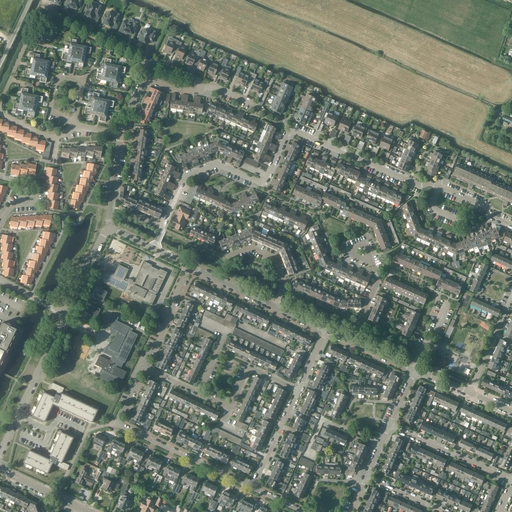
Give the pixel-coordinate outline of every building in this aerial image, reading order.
[(67,0),(65,5),(69,7),(69,8),(72,9),(73,8),(76,10),(78,5),(82,6),(84,0),(67,0)] [(98,4),(91,1),(90,4),(88,7),(86,6),(84,11),(86,12),(85,15),(93,19),(95,13),(100,15),(103,7),(98,4)] [(115,15),(108,12),(106,16),(104,15),(102,19),(104,20),(103,24),(111,27),(114,22),(118,23),(121,15),(116,13),(115,15)] [(136,31),(139,23),(134,21),(132,26),(127,24),(128,23),(124,21),(123,22),(119,30),(123,32),(123,33),(127,34),(127,33),(130,35),(133,30),(136,31)] [(151,32),(144,29),(142,33),(141,32),(138,37),(140,37),(139,41),(147,44),(150,38),(154,39),(157,32),(152,30),(151,32)] [(80,54),(81,45),(76,44),(77,40),(71,39),(69,49),(77,51),(76,53),(77,53),(77,54),(77,53),(80,54)] [(175,51),(179,42),(176,40),(174,44),(168,41),(164,52),(170,54),(172,50),(175,51)] [(181,60),(186,49),(180,46),(182,43),(179,42),(175,51),(177,52),(175,57),(181,60)] [(90,53),(91,47),(81,45),(80,54),(77,53),(77,54),(77,56),(85,58),(86,53),(90,53)] [(77,54),(77,53),(76,53),(77,51),(69,49),(68,54),(63,53),(62,59),(68,61),(67,65),(72,66),(72,61),(74,54),(76,54),(77,54)] [(203,71),(207,61),(203,59),(206,52),(205,51),(202,50),(200,53),(196,63),(199,64),(197,68),(203,71)] [(196,63),(200,53),(197,52),(196,56),(190,53),(185,63),(191,66),(194,61),(196,63)] [(43,68),(45,60),(39,59),(40,55),(30,53),(29,57),(33,58),(32,64),(40,66),(40,68),(41,68),(43,68)] [(77,54),(76,54),(74,54),(72,61),(78,63),(77,67),(83,68),(85,58),(77,56),(77,54)] [(225,81),(230,70),(224,68),(227,61),(227,59),(225,58),(224,60),(219,73),(221,74),(219,78),(225,81)] [(114,74),(116,66),(110,65),(111,60),(105,59),(103,69),(111,71),(111,73),(111,74),(111,73),(112,73),(114,74)] [(219,73),(224,60),(222,59),(221,59),(218,65),(212,63),(208,73),(214,76),(216,71),(219,73)] [(53,68),(55,63),(45,60),(43,68),(41,68),(40,68),(40,69),(40,71),(48,73),(49,68),(53,68)] [(40,68),(40,66),(32,64),(31,69),(26,68),(25,74),(36,76),(37,68),(39,69),(40,69),(40,68)] [(125,74),(126,68),(116,66),(114,74),(112,73),(111,73),(111,74),(111,73),(111,74),(112,74),(111,76),(119,78),(120,73),(125,74)] [(39,69),(37,68),(36,76),(41,77),(40,82),(46,83),(48,73),(40,71),(40,69),(40,68),(40,69),(39,69)] [(111,73),(111,71),(103,69),(102,74),(98,73),(96,79),(107,81),(108,73),(110,74),(111,74),(111,73)] [(240,85),(244,74),(239,72),(235,83),(240,85)] [(249,84),(254,73),(251,72),(249,77),(244,74),(240,85),(244,87),(246,83),(249,84)] [(111,74),(111,73),(111,74),(110,74),(108,73),(107,81),(112,82),(111,87),(117,88),(119,78),(111,76),(112,74),(111,74)] [(255,91),(259,81),(254,79),(256,75),(254,73),(249,84),(251,86),(250,89),(255,91)] [(264,91),(268,81),(265,80),(264,83),(259,81),(255,91),(260,94),(261,90),(264,91)] [(293,93),(294,91),(291,90),(293,85),(284,81),(281,88),(293,93)] [(31,103),(33,95),(27,94),(28,89),(22,88),(20,98),(28,100),(28,102),(28,103),(29,103),(29,102),(31,103)] [(159,99),(162,93),(150,88),(149,91),(153,93),(151,95),(159,99)] [(292,95),(293,93),(281,88),(279,92),(288,96),(289,94),(292,95)] [(289,102),(290,100),(287,99),(288,96),(279,92),(277,96),(289,102)] [(315,98),(317,94),(311,92),(309,95),(308,94),(306,97),(304,96),(303,97),(315,103),(317,104),(319,99),(315,98)] [(102,107),(104,99),(99,98),(99,94),(94,93),(91,103),(99,105),(99,107),(100,107),(102,107)] [(42,103),(43,97),(33,95),(31,103),(29,102),(29,103),(28,103),(29,103),(28,106),(36,107),(37,102),(42,103)] [(159,99),(151,95),(150,98),(146,97),(145,100),(156,105),(160,106),(162,100),(159,99)] [(183,110),(185,95),(182,95),(181,102),(178,101),(177,109),(183,110)] [(288,104),(289,102),(277,96),(274,95),(273,100),(284,105),(286,102),(288,104)] [(195,112),(197,97),(194,96),(193,103),(190,103),(189,114),(195,115),(195,112)] [(203,105),(200,104),(201,97),(197,97),(195,112),(206,114),(210,104),(203,103),(203,105)] [(313,107),(315,103),(303,97),(302,99),(305,100),(304,103),(313,107)] [(28,103),(28,102),(28,100),(20,98),(19,104),(15,103),(13,109),(16,109),(15,114),(23,115),(24,111),(25,103),(28,103)] [(113,107),(114,102),(104,99),(102,107),(100,107),(99,107),(99,108),(100,108),(99,110),(107,112),(108,106),(113,107)] [(154,110),(156,105),(145,100),(144,102),(148,104),(146,107),(154,110)] [(285,111),(286,109),(283,108),(284,105),(273,100),(271,104),(273,105),(285,111)] [(213,114),(218,103),(215,101),(214,105),(210,104),(206,114),(209,114),(212,116),(213,114)] [(28,103),(25,103),(24,111),(29,112),(28,116),(34,117),(36,107),(28,106),(29,103),(28,103)] [(99,107),(99,105),(91,103),(90,108),(86,107),(85,113),(95,115),(97,107),(99,108),(99,107)] [(219,117),(222,109),(219,108),(221,104),(218,103),(213,114),(219,117)] [(313,107),(304,103),(303,106),(300,104),(299,106),(311,112),(313,107)] [(284,112),(285,111),(273,105),(271,110),(280,114),(282,111),(284,112)] [(224,121),(225,119),(230,108),(227,106),(225,110),(222,109),(219,117),(218,119),(224,121)] [(309,116),(311,112),(299,106),(298,108),(301,109),(300,112),(309,116)] [(99,108),(97,107),(95,115),(100,116),(99,121),(105,122),(107,112),(99,110),(100,108),(99,108),(99,107),(99,108)] [(154,110),(146,107),(145,110),(141,108),(140,111),(151,116),(155,117),(157,112),(154,110)] [(230,122),(234,114),(231,113),(233,109),(230,108),(225,119),(230,122)] [(149,122),(151,116),(140,111),(139,114),(143,116),(141,119),(142,119),(141,123),(147,124),(147,121),(149,122)] [(236,124),(241,113),(238,112),(237,115),(234,114),(230,122),(236,124)] [(309,116),(300,112),(299,114),(296,113),(295,115),(307,120),(309,116)] [(329,125),(334,114),(329,112),(324,123),(329,125)] [(242,127),(245,119),(242,118),(244,114),(241,113),(236,124),(242,127)] [(334,127),(338,116),(334,114),(329,125),(334,127)] [(305,125),(307,120),(295,115),(294,117),(297,118),(296,121),(305,125)] [(248,129),(253,118),(250,117),(248,120),(245,119),(242,127),(248,129)] [(254,132),(257,124),(254,123),(256,119),(253,118),(248,129),(254,132)] [(343,131),(347,120),(343,118),(338,129),(343,131)] [(347,133),(352,122),(347,120),(343,131),(347,133)] [(8,133),(9,125),(10,124),(5,122),(2,121),(1,129),(0,129),(0,130),(8,132),(8,133)] [(357,137),(361,126),(357,124),(352,135),(357,137)] [(15,136),(17,128),(17,127),(12,126),(12,125),(9,125),(8,133),(8,132),(7,135),(15,136)] [(280,137),(282,134),(275,132),(277,129),(269,125),(266,131),(280,137)] [(361,139),(366,128),(361,126),(357,137),(361,139)] [(146,131),(146,128),(140,127),(140,130),(139,130),(139,133),(135,133),(134,136),(147,137),(147,131),(146,131)] [(22,140),(24,132),(24,131),(19,130),(19,129),(17,128),(15,136),(15,138),(22,140)] [(370,143),(375,132),(368,129),(366,134),(368,135),(366,141),(370,143)] [(379,139),(383,132),(380,130),(379,134),(375,132),(370,143),(375,145),(377,139),(379,139)] [(423,130),(420,137),(425,139),(425,140),(427,141),(431,134),(423,130)] [(279,140),(280,137),(266,131),(264,137),(271,140),(273,137),(279,140)] [(29,143),(31,136),(31,134),(26,133),(24,132),(22,140),(22,142),(29,143)] [(37,147),(38,139),(39,138),(33,137),(34,136),(31,136),(29,143),(29,145),(37,147)] [(384,149),(389,138),(384,136),(379,147),(384,149)] [(275,149),(277,146),(270,143),(271,140),(264,137),(261,143),(275,149)] [(212,153),(218,151),(218,138),(216,139),(217,142),(209,145),(212,153)] [(223,154),(227,146),(219,142),(220,140),(218,138),(218,151),(223,154)] [(389,151),(393,140),(389,138),(384,149),(389,151)] [(44,150),(46,141),(41,140),(38,139),(37,147),(36,149),(44,150)] [(420,150),(421,148),(418,147),(419,144),(410,140),(408,145),(420,150)] [(49,158),(52,143),(46,141),(44,150),(43,157),(49,158)] [(301,146),(293,142),(292,145),(288,144),(287,147),(298,152),(301,153),(302,150),(299,149),(301,146)] [(208,162),(211,161),(209,154),(212,153),(209,145),(208,143),(202,146),(203,148),(208,162)] [(274,152),(275,149),(261,143),(259,148),(266,152),(268,149),(274,152)] [(419,152),(420,150),(408,145),(406,149),(415,153),(416,151),(419,152)] [(100,147),(95,146),(95,147),(93,155),(101,157),(103,147),(100,146),(100,147)] [(226,163),(233,148),(227,146),(223,154),(226,155),(223,161),(226,163)] [(76,149),(71,147),(70,149),(69,157),(77,158),(77,156),(79,148),(76,148),(76,149)] [(84,148),(79,147),(79,148),(77,156),(85,158),(85,156),(87,148),(84,147),(84,148)] [(92,148),(87,147),(87,148),(85,156),(93,157),(93,155),(95,147),(92,147),(92,148)] [(296,157),(298,152),(287,147),(286,150),(289,151),(288,154),(296,157)] [(68,149),(63,148),(61,157),(69,159),(69,157),(70,149),(68,148),(68,149)] [(197,167),(200,166),(197,159),(200,158),(197,150),(196,148),(190,150),(191,152),(197,167)] [(208,162),(203,148),(197,150),(200,158),(203,157),(205,163),(208,162)] [(235,159),(238,151),(233,148),(226,163),(229,164),(232,157),(235,159)] [(270,160),(271,158),(265,155),(266,152),(259,148),(256,154),(270,160)] [(416,159),(417,157),(414,156),(415,153),(406,149),(404,154),(416,159)] [(442,152),(436,149),(435,151),(434,154),(431,153),(430,155),(442,160),(444,161),(445,159),(443,158),(444,155),(441,154),(442,152)] [(238,168),(244,153),(238,151),(235,159),(238,160),(235,166),(238,168)] [(197,167),(191,152),(185,155),(188,163),(191,161),(194,168),(197,167)] [(416,159),(404,154),(401,153),(399,157),(402,158),(411,162),(412,160),(415,161),(416,159)] [(269,163),(270,160),(256,154),(254,160),(259,163),(261,164),(263,160),(269,163)] [(296,157),(288,154),(287,157),(283,155),(282,158),(293,163),(296,157)] [(188,163),(185,155),(179,157),(179,155),(176,156),(176,158),(179,164),(181,163),(185,171),(188,170),(185,164),(188,163)] [(440,165),(442,160),(430,155),(429,156),(432,158),(431,160),(440,165)] [(256,168),(258,163),(259,163),(254,160),(245,156),(243,162),(256,168)] [(310,167),(314,158),(310,156),(306,165),(310,167)] [(291,169),(293,163),(282,158),(281,161),(284,163),(283,166),(291,169)] [(315,169),(319,160),(314,158),(310,167),(315,169)] [(412,168),(413,166),(410,165),(411,162),(402,158),(400,163),(412,168)] [(319,171),(323,162),(319,160),(315,169),(319,171)] [(440,165),(431,160),(430,163),(427,162),(426,164),(438,169),(440,165)] [(179,176),(180,174),(174,171),(175,168),(173,167),(174,164),(169,162),(165,170),(179,176)] [(323,175),(324,173),(328,164),(323,162),(319,171),(318,173),(323,175)] [(339,174),(343,165),(338,163),(336,168),(335,172),(339,174)] [(411,170),(412,168),(400,163),(398,167),(407,172),(408,169),(411,170)] [(27,175),(27,174),(29,166),(28,166),(21,164),(20,166),(21,166),(19,174),(21,175),(21,174),(27,175)] [(35,174),(36,165),(29,164),(28,166),(29,166),(27,174),(29,174),(29,173),(35,174)] [(98,168),(99,166),(89,164),(88,171),(95,173),(97,173),(98,168)] [(328,175),(332,166),(328,164),(324,173),(328,175)] [(436,174),(438,169),(426,164),(425,166),(428,167),(427,169),(428,170),(427,173),(435,177),(436,174)] [(457,177),(462,166),(457,164),(452,177),(456,179),(457,177)] [(19,175),(19,174),(21,166),(20,166),(13,165),(11,174),(13,175),(13,174),(19,175)] [(343,176),(347,167),(343,165),(339,174),(343,176)] [(291,169),(283,166),(282,169),(278,167),(277,170),(288,175),(291,169)] [(333,177),(335,172),(336,168),(332,166),(328,175),(333,177)] [(461,179),(465,168),(462,166),(457,177),(461,179)] [(348,178),(352,169),(347,167),(343,176),(348,178)] [(56,177),(57,170),(47,168),(47,170),(48,170),(46,176),(48,176),(56,177)] [(464,181),(469,169),(465,168),(461,179),(464,181)] [(352,180),(356,171),(352,169),(348,178),(352,180)] [(468,182),(473,171),(469,169),(464,181),(468,182)] [(178,179),(179,176),(165,170),(162,176),(170,180),(171,177),(178,179)] [(286,181),(288,175),(277,170),(275,173),(279,174),(278,177),(286,181)] [(95,176),(95,173),(88,171),(86,171),(84,178),(84,179),(92,180),(93,181),(94,175),(95,176)] [(357,182),(359,177),(360,174),(361,173),(356,171),(352,180),(357,182)] [(472,184),(477,173),(473,171),(468,182),(472,184)] [(140,181),(141,175),(129,173),(128,176),(133,177),(132,180),(132,183),(135,183),(135,181),(140,181)] [(476,186),(481,175),(477,173),(472,184),(476,186)] [(480,187),(485,176),(481,175),(476,186),(480,187)] [(56,177),(48,176),(47,178),(48,179),(47,184),(48,184),(56,186),(56,185),(58,178),(56,177)] [(174,188),(175,185),(169,182),(170,180),(162,176),(160,182),(174,188)] [(484,189),(489,178),(485,176),(480,187),(484,189)] [(286,181),(278,177),(277,180),(273,178),(272,181),(283,186),(286,181)] [(359,187),(363,178),(359,177),(357,182),(355,185),(359,187)] [(91,183),(92,180),(84,179),(84,178),(82,178),(80,186),(88,187),(89,188),(91,183)] [(364,189),(368,180),(363,178),(359,187),(364,189)] [(488,191),(492,181),(493,180),(489,178),(484,189),(488,191)] [(368,191),(372,182),(368,180),(364,189),(368,191)] [(281,192),(283,186),(272,181),(270,184),(274,186),(273,189),(281,192)] [(491,195),(496,183),(492,181),(488,191),(487,194),(491,195)] [(173,191),(174,188),(160,182),(157,188),(165,191),(166,188),(173,191)] [(373,193),(377,184),(372,182),(368,191),(373,193)] [(495,197),(496,196),(500,185),(496,183),(491,195),(495,197)] [(56,186),(48,184),(48,186),(49,187),(47,192),(49,192),(57,193),(58,186),(56,185),(56,186)] [(200,199),(203,191),(200,190),(202,186),(199,184),(198,188),(194,196),(200,199)] [(377,195),(381,186),(377,184),(373,193),(377,195)] [(88,190),(88,187),(80,186),(78,185),(77,193),(85,195),(86,195),(87,190),(88,190)] [(130,191),(130,186),(121,185),(119,200),(124,202),(125,203),(126,196),(127,191),(130,191)] [(190,204),(194,196),(198,188),(192,185),(185,202),(190,204)] [(298,197),(302,188),(297,185),(293,195),(298,197)] [(499,197),(504,186),(500,185),(496,196),(499,197)] [(382,197),(386,188),(381,186),(377,195),(382,197)] [(503,199),(508,188),(504,186),(499,197),(503,199)] [(169,200),(170,197),(164,194),(165,191),(157,188),(155,194),(169,200)] [(206,201),(211,190),(208,188),(206,192),(203,191),(200,199),(206,201)] [(302,199),(306,190),(302,188),(298,197),(302,199)] [(386,199),(390,190),(386,188),(382,197),(386,199)] [(507,201),(511,189),(508,188),(503,199),(507,201)] [(211,204),(215,196),(212,195),(214,191),(211,190),(206,201),(211,204)] [(253,205),(259,202),(254,190),(251,192),(253,196),(250,197),(253,205)] [(307,201),(311,192),(306,190),(302,199),(307,201)] [(390,201),(394,192),(390,190),(386,199),(390,201)] [(57,202),(57,201),(59,194),(57,193),(49,192),(48,195),(49,195),(48,200),(49,200),(57,202)] [(84,197),(85,195),(77,193),(75,192),(73,200),(81,202),(82,202),(83,197),(84,197)] [(394,205),(395,203),(399,194),(394,192),(390,201),(390,203),(394,205)] [(217,206),(222,195),(219,193),(218,197),(215,196),(211,204),(217,206)] [(315,204),(319,195),(315,193),(311,202),(315,204)] [(326,204),(330,195),(325,193),(323,197),(322,202),(326,204)] [(247,198),(245,194),(242,195),(247,207),(253,205),(250,197),(247,198)] [(406,198),(403,197),(403,196),(399,194),(395,203),(399,205),(400,202),(403,204),(405,200),(407,201),(411,197),(407,195),(406,198)] [(223,209),(226,201),(223,200),(225,196),(222,195),(217,206),(223,209)] [(241,209),(247,207),(242,195),(239,196),(241,200),(238,201),(241,209)] [(330,206),(334,197),(330,195),(326,204),(330,206)] [(129,207),(132,200),(126,197),(126,196),(125,203),(124,202),(123,205),(129,207)] [(335,207),(339,199),(334,197),(330,206),(335,207)] [(339,209),(343,201),(339,199),(335,207),(339,209)] [(57,202),(49,200),(49,203),(50,203),(48,208),(58,210),(59,202),(57,201),(57,202)] [(80,204),(81,202),(73,200),(71,200),(70,208),(79,209),(80,204)] [(135,210),(136,208),(138,202),(132,200),(129,207),(135,210)] [(141,211),(145,203),(139,200),(138,202),(136,208),(141,211)] [(232,213),(232,204),(226,201),(223,209),(232,213)] [(232,213),(241,209),(238,201),(232,204),(232,213)] [(268,214),(273,202),(271,201),(269,205),(266,204),(263,212),(268,214)] [(343,211),(346,205),(348,203),(343,201),(339,209),(343,211)] [(405,214),(414,211),(410,201),(404,206),(405,209),(403,210),(405,214)] [(273,216),(277,208),(274,207),(276,203),(273,202),(268,214),(273,216)] [(147,213),(150,205),(145,203),(141,211),(147,213)] [(153,216),(156,208),(150,205),(147,213),(153,216)] [(347,216),(351,207),(346,205),(343,211),(342,214),(347,216)] [(278,218),(283,207),(281,206),(279,209),(277,208),(273,216),(278,218)] [(283,221),(287,213),(284,211),(286,208),(283,207),(278,218),(283,221)] [(351,218),(355,209),(351,207),(347,216),(351,218)] [(160,215),(162,210),(156,208),(153,216),(159,218),(160,215)] [(175,219),(172,226),(176,227),(176,228),(181,231),(185,223),(183,223),(184,220),(185,218),(187,218),(189,212),(180,208),(177,214),(179,215),(178,217),(177,220),(175,219)] [(356,220),(359,211),(355,209),(351,218),(356,220)] [(288,223),(293,211),(291,210),(289,214),(287,213),(283,221),(288,223)] [(293,225),(297,217),(294,216),(296,212),(293,211),(288,223),(293,225)] [(360,222),(364,213),(359,211),(356,220),(360,222)] [(407,219),(416,215),(414,211),(405,214),(407,219)] [(364,224),(368,215),(364,213),(360,222),(364,224)] [(298,227),(303,215),(301,214),(299,218),(297,217),(293,225),(298,227)] [(41,216),(36,215),(35,217),(34,224),(34,225),(42,226),(42,224),(44,216),(41,216)] [(44,215),(44,216),(42,224),(50,226),(52,216),(49,215),(49,216),(44,215)] [(304,229),(307,221),(304,220),(306,217),(303,215),(298,227),(304,229)] [(369,226),(373,217),(368,215),(364,224),(369,226)] [(408,223),(417,219),(416,215),(407,219),(408,223)] [(20,216),(19,218),(18,225),(18,226),(26,227),(26,225),(27,217),(25,217),(20,216)] [(33,217),(28,216),(27,217),(26,225),(34,227),(34,225),(34,224),(35,217),(33,216),(33,217)] [(17,218),(12,217),(10,226),(18,228),(18,226),(18,225),(19,218),(17,217),(17,218)] [(373,228),(381,220),(373,217),(369,226),(373,228)] [(410,228),(419,224),(417,219),(408,223),(410,228)] [(375,232),(384,229),(381,220),(373,228),(375,232)] [(195,237),(200,226),(201,225),(198,224),(196,228),(193,227),(189,234),(195,237)] [(413,236),(421,228),(419,224),(410,228),(413,236)] [(201,239),(204,232),(201,230),(202,227),(200,226),(195,237),(201,239)] [(257,241),(260,233),(255,231),(256,229),(252,227),(251,228),(251,239),(254,240),(255,239),(257,241)] [(207,242),(212,229),(210,228),(208,233),(204,232),(201,239),(207,242)] [(248,240),(251,239),(251,228),(241,231),(242,233),(245,240),(248,239),(248,240)] [(421,239),(425,230),(421,228),(413,236),(421,239)] [(496,239),(500,237),(497,228),(492,230),(496,239)] [(213,245),(216,237),(212,235),(214,230),(212,229),(207,242),(213,245)] [(310,239),(318,236),(317,233),(320,232),(319,229),(307,234),(310,239)] [(376,237),(386,233),(384,229),(375,232),(376,237)] [(426,241),(430,232),(425,230),(421,239),(426,241)] [(491,241),(496,239),(492,230),(487,232),(491,241)] [(55,237),(55,234),(45,232),(44,240),(51,241),(53,242),(54,236),(55,237)] [(430,243),(434,234),(430,232),(426,241),(430,243)] [(487,243),(491,241),(487,232),(483,234),(487,243)] [(239,243),(242,242),(242,241),(245,240),(242,233),(236,235),(239,243)] [(263,244),(266,236),(260,233),(257,241),(260,242),(263,244)] [(435,245),(439,236),(434,234),(430,243),(435,245)] [(488,246),(487,243),(483,234),(478,235),(483,247),(488,246)] [(11,245),(11,244),(12,237),(2,235),(2,238),(1,243),(3,243),(11,245)] [(236,245),(239,243),(236,235),(230,238),(233,245),(236,244),(236,245)] [(479,249),(483,247),(478,235),(474,237),(478,248),(479,249)] [(269,246),(272,238),(266,236),(263,244),(266,245),(266,244),(269,246)] [(319,238),(318,236),(310,239),(312,244),(324,239),(323,237),(319,238)] [(439,247),(443,238),(439,236),(435,245),(439,247)] [(380,246),(389,242),(387,237),(378,241),(380,246)] [(474,250),(478,248),(474,237),(469,239),(473,248),(474,250)] [(228,248),(231,247),(230,246),(233,245),(230,238),(225,240),(228,248)] [(274,249),(275,248),(278,241),(272,238),(269,246),(271,247),(271,248),(274,249)] [(443,249),(447,240),(443,238),(439,247),(443,249)] [(51,244),(51,241),(44,240),(42,239),(40,247),(48,249),(49,249),(50,244),(51,244)] [(314,249),(322,246),(321,243),(325,242),(324,239),(312,244),(314,249)] [(468,250),(473,248),(469,239),(465,241),(468,250)] [(228,248),(225,240),(219,242),(222,250),(222,249),(224,248),(225,249),(228,248)] [(448,251),(452,242),(447,240),(443,249),(448,251)] [(280,251),(287,245),(278,241),(275,248),(278,250),(280,251)] [(464,252),(468,250),(465,241),(460,243),(464,252)] [(390,250),(388,248),(391,247),(389,242),(380,246),(382,250),(383,250),(384,252),(390,250)] [(456,261),(456,255),(456,244),(452,242),(448,251),(454,254),(453,257),(453,260),(456,261)] [(11,245),(3,243),(2,246),(3,246),(2,251),(3,251),(11,253),(13,245),(11,244),(11,245)] [(465,254),(464,252),(460,243),(456,244),(456,255),(459,254),(460,256),(465,254)] [(290,254),(287,245),(280,251),(281,254),(282,254),(283,257),(290,254)] [(47,251),(48,249),(40,247),(38,246),(36,254),(44,256),(46,256),(47,251)] [(323,248),(322,246),(314,249),(316,254),(328,249),(327,247),(323,248)] [(319,262),(327,258),(326,255),(325,254),(329,252),(328,249),(316,254),(319,262)] [(11,253),(3,251),(3,254),(2,259),(4,259),(12,261),(13,253),(11,253)] [(397,255),(395,261),(395,262),(399,264),(403,255),(398,253),(397,255)] [(44,258),(44,256),(36,254),(34,254),(33,261),(41,263),(42,263),(43,258),(44,258)] [(285,263),(293,260),(290,254),(283,257),(284,260),(283,260),(285,263)] [(497,262),(499,256),(494,254),(491,260),(497,262)] [(403,265),(407,257),(403,255),(399,264),(403,265)] [(502,265),(505,259),(499,256),(497,262),(502,265)] [(408,267),(412,259),(407,257),(403,265),(408,267)] [(322,268),(328,261),(327,258),(319,262),(322,268)] [(12,269),(14,261),(12,261),(4,259),(3,262),(4,262),(3,267),(4,267),(12,269)] [(416,261),(412,259),(408,267),(412,269),(417,259),(416,261)] [(417,271),(421,262),(420,262),(421,261),(417,259),(412,269),(417,271)] [(507,267),(510,261),(505,259),(502,265),(507,267)] [(288,269),(295,266),(293,260),(285,263),(286,266),(287,266),(288,269)] [(40,265),(41,263),(33,261),(31,261),(29,268),(29,269),(37,270),(38,271),(39,265),(40,265)] [(329,271),(332,263),(328,261),(322,268),(329,271)] [(335,274),(340,262),(338,261),(336,264),(332,263),(329,271),(335,274)] [(160,271),(151,267),(152,266),(144,262),(135,283),(128,280),(125,278),(129,270),(119,265),(114,274),(109,271),(110,269),(106,267),(106,268),(102,266),(98,274),(97,274),(94,281),(101,285),(102,282),(129,295),(128,297),(141,304),(142,301),(152,306),(156,296),(155,295),(156,293),(157,294),(167,273),(160,269),(160,271)] [(340,276),(344,268),(341,267),(343,263),(340,262),(335,274),(340,276)] [(421,273),(425,264),(421,262),(417,271),(421,273)] [(425,275),(429,266),(430,265),(426,263),(425,264),(421,273),(425,275)] [(486,272),(488,266),(482,263),(480,269),(486,272)] [(344,280),(345,278),(350,266),(348,265),(346,269),(344,268),(340,276),(339,278),(344,280)] [(297,272),(295,266),(288,269),(289,271),(288,272),(289,275),(297,272)] [(350,280),(354,272),(351,271),(353,267),(350,266),(345,278),(350,280)] [(430,277),(434,268),(429,266),(425,275),(430,277)] [(12,269),(4,267),(4,270),(3,275),(13,277),(14,269),(12,269)] [(36,273),(37,270),(29,269),(29,268),(27,268),(26,276),(33,278),(35,278),(36,273)] [(434,279),(438,270),(434,268),(430,277),(434,279)] [(438,281),(441,276),(443,272),(443,270),(439,268),(438,270),(434,279),(438,281)] [(484,277),(486,272),(480,269),(477,274),(484,277)] [(355,282),(360,271),(358,270),(356,273),(354,272),(350,280),(355,282)] [(360,285),(364,277),(361,276),(363,272),(360,271),(355,282),(360,285)] [(365,287),(370,275),(371,274),(368,273),(366,278),(364,277),(360,285),(365,287)] [(484,277),(477,274),(474,273),(473,275),(476,277),(475,280),(481,282),(484,277)] [(33,280),(33,278),(26,276),(24,275),(22,283),(31,285),(32,280),(33,280)] [(441,288),(445,278),(441,276),(438,281),(436,285),(441,288)] [(390,288),(394,280),(388,277),(384,285),(390,288)] [(297,289),(302,279),(300,278),(298,281),(294,279),(291,287),(297,289)] [(445,289),(449,280),(445,278),(441,288),(445,289)] [(302,292),(305,284),(302,283),(304,280),(302,279),(297,289),(302,292)] [(396,291),(399,282),(394,280),(390,288),(396,291)] [(450,291),(454,282),(449,280),(445,289),(450,291)] [(479,288),(481,282),(475,280),(473,285),(479,288)] [(100,287),(101,285),(94,281),(92,285),(87,295),(103,302),(107,292),(102,290),(103,288),(100,287)] [(308,294),(314,282),(312,281),(311,283),(310,286),(305,284),(302,292),(308,294)] [(314,297),(317,290),(314,288),(315,285),(316,282),(314,281),(314,282),(308,294),(314,297)] [(401,293),(405,285),(399,282),(396,291),(401,293)] [(454,293),(458,284),(454,282),(450,291),(454,293)] [(197,295),(201,286),(196,283),(191,295),(193,296),(194,294),(197,295)] [(459,295),(463,286),(458,284),(454,293),(459,295)] [(407,296),(411,287),(405,285),(401,293),(407,296)] [(476,293),(479,288),(473,285),(470,290),(476,293)] [(204,295),(207,288),(201,286),(197,295),(196,297),(198,298),(201,293),(204,295)] [(324,289),(325,287),(323,286),(322,288),(321,291),(317,290),(314,297),(320,300),(324,289)] [(413,298),(417,290),(411,287),(407,296),(413,298)] [(209,297),(212,291),(207,288),(204,295),(200,303),(202,304),(206,296),(209,297)] [(325,302),(329,295),(325,293),(327,290),(324,289),(320,300),(325,302)] [(418,301),(422,292),(417,290),(413,298),(418,301)] [(214,300),(217,294),(212,291),(209,297),(205,305),(208,306),(210,300),(213,302),(214,300)] [(425,303),(428,295),(422,292),(418,301),(425,303)] [(331,305),(336,294),(334,293),(332,296),(329,295),(325,302),(331,305)] [(218,305),(223,296),(217,294),(214,300),(219,302),(218,305)] [(338,308),(340,300),(337,298),(338,295),(336,294),(331,305),(338,308)] [(223,308),(225,305),(228,298),(223,296),(218,305),(223,308)] [(338,308),(347,308),(347,296),(344,296),(344,300),(340,300),(338,308)] [(353,308),(360,308),(360,305),(362,305),(365,298),(359,296),(357,296),(357,299),(353,299),(353,308)] [(387,300),(379,296),(379,297),(377,302),(384,306),(387,300)] [(230,307),(233,301),(228,298),(225,305),(230,307)] [(476,307),(479,301),(474,298),(471,304),(476,307)] [(482,309),(485,303),(479,301),(476,307),(482,309)] [(382,311),(384,306),(377,302),(374,308),(382,311)] [(191,312),(194,306),(187,303),(184,308),(191,312)] [(240,312),(243,306),(237,303),(234,310),(233,312),(232,314),(234,315),(236,310),(240,312)] [(487,312),(490,306),(485,303),(482,309),(487,312)] [(97,318),(101,309),(89,304),(85,312),(97,318)] [(245,315),(248,308),(243,306),(240,312),(238,315),(237,317),(240,318),(242,313),(245,315)] [(493,314),(495,308),(490,306),(487,312),(493,314)] [(191,312),(184,308),(182,314),(189,318),(190,315),(193,316),(194,313),(191,312)] [(250,317),(253,311),(248,308),(245,315),(243,319),(245,320),(247,316),(250,317)] [(379,317),(382,311),(374,308),(371,314),(379,317)] [(498,317),(501,310),(495,308),(493,314),(498,317)] [(256,320),(259,313),(253,311),(250,317),(248,322),(250,323),(253,318),(256,320)] [(417,320),(420,314),(412,311),(410,314),(405,312),(404,314),(417,320)] [(261,322),(264,316),(259,313),(256,320),(261,322)] [(186,323),(189,318),(182,314),(179,320),(186,323)] [(377,323),(379,317),(371,314),(369,319),(377,323)] [(415,326),(417,320),(404,314),(403,316),(409,319),(407,322),(415,326)] [(99,356),(95,365),(102,368),(102,370),(100,374),(101,375),(100,378),(114,384),(115,382),(117,382),(119,378),(123,380),(127,372),(120,369),(124,363),(138,335),(131,332),(133,329),(117,321),(118,318),(112,315),(108,323),(112,325),(110,330),(111,331),(110,334),(115,336),(110,347),(108,346),(107,349),(106,348),(103,353),(112,357),(110,361),(99,356)] [(266,325),(269,318),(264,316),(261,322),(259,327),(258,329),(260,330),(263,323),(266,325)] [(184,329),(186,323),(179,320),(176,325),(184,329)] [(276,329),(279,323),(274,321),(271,327),(276,329)] [(412,331),(415,326),(407,322),(405,326),(402,325),(401,327),(412,331)] [(0,375),(20,335),(15,333),(17,330),(14,328),(12,327),(2,323),(1,326),(0,325),(0,375)] [(282,332),(285,326),(279,323),(276,329),(274,334),(273,336),(275,337),(276,335),(278,330),(282,332)] [(192,326),(188,333),(194,336),(195,333),(196,331),(197,328),(192,326)] [(287,334),(290,328),(285,326),(282,332),(278,339),(281,340),(284,333),(287,334)] [(409,337),(412,331),(401,327),(400,329),(403,330),(402,334),(409,337)] [(291,340),(292,337),(295,331),(290,328),(287,334),(287,335),(285,339),(287,340),(288,338),(291,340)] [(184,336),(185,334),(175,329),(172,334),(179,338),(181,335),(184,336)] [(298,339),(301,333),(295,331),(292,337),(297,339),(298,339)] [(303,342),(306,336),(301,333),(298,339),(297,339),(296,341),(300,342),(300,341),(303,342)] [(177,343),(179,338),(172,334),(170,340),(177,343)] [(308,345),(311,338),(306,336),(303,342),(300,349),(297,347),(296,350),(289,346),(287,349),(293,352),(292,352),(295,354),(294,355),(302,358),(302,356),(305,351),(302,350),(304,346),(305,346),(306,344),(308,345)] [(210,347),(212,342),(210,341),(208,340),(205,338),(204,338),(201,343),(210,347)] [(231,350),(234,344),(228,342),(230,339),(227,338),(224,344),(227,345),(226,348),(231,350)] [(507,349),(508,347),(506,346),(508,343),(500,339),(498,345),(507,349)] [(174,349),(177,343),(170,340),(167,345),(174,349)] [(201,343),(200,343),(199,345),(202,346),(201,349),(207,352),(210,347),(201,343)] [(236,353),(239,347),(234,344),(231,350),(236,353)] [(172,354),(174,349),(167,345),(164,351),(172,354)] [(506,355),(507,353),(506,353),(507,349),(498,345),(495,351),(503,354),(506,355)] [(333,356),(336,348),(331,346),(327,353),(333,356)] [(242,355),(244,349),(239,347),(236,353),(242,355)] [(201,350),(198,348),(196,350),(200,352),(198,355),(205,358),(207,352),(201,349),(201,350)] [(339,358),(342,351),(336,348),(333,356),(339,358)] [(247,358),(250,352),(244,349),(242,355),(247,358)] [(169,360),(172,354),(164,351),(162,356),(169,360)] [(344,361),(348,353),(342,351),(339,358),(344,361)] [(500,359),(503,354),(495,351),(493,356),(500,359)] [(252,360),(255,354),(250,352),(247,358),(252,360)] [(258,363),(261,356),(255,354),(252,360),(258,363)] [(202,363),(205,358),(198,355),(196,360),(202,363)] [(298,365),(302,358),(294,355),(291,361),(298,365)] [(353,365),(357,357),(351,355),(348,362),(353,365)] [(171,361),(169,360),(162,356),(159,362),(166,365),(169,366),(171,361)] [(263,365),(266,359),(261,356),(258,363),(263,365)] [(502,360),(500,359),(493,356),(490,362),(500,366),(502,360)] [(359,367),(362,360),(357,357),(353,365),(359,367)] [(268,368),(271,361),(266,359),(263,365),(268,368)] [(200,368),(202,363),(196,360),(193,365),(200,368)] [(364,370),(368,362),(362,360),(359,367),(364,370)] [(274,370),(277,364),(271,361),(268,368),(274,370)] [(295,372),(298,365),(291,361),(288,368),(295,372)] [(164,371),(166,365),(159,362),(157,367),(164,371)] [(370,372),(373,365),(368,362),(364,370),(370,372)] [(497,372),(500,366),(490,362),(488,368),(497,372)] [(197,374),(200,368),(193,365),(191,371),(197,374)] [(328,368),(322,365),(319,370),(327,374),(329,368),(328,368)] [(375,374),(379,367),(373,365),(370,372),(375,374)] [(381,377),(384,370),(379,367),(375,374),(381,377)] [(295,372),(288,368),(287,370),(286,369),(283,374),(292,379),(295,372)] [(324,379),(327,374),(319,370),(317,376),(324,379)] [(195,379),(197,374),(191,371),(188,376),(195,379)] [(397,384),(400,378),(396,376),(397,374),(393,373),(391,372),(388,379),(390,380),(397,384)] [(192,384),(195,379),(188,376),(185,374),(184,377),(187,378),(186,381),(192,384)] [(321,384),(324,379),(317,376),(314,381),(321,384)] [(258,385),(261,380),(254,377),(252,382),(258,385)] [(487,387),(489,381),(484,378),(481,384),(487,387)] [(395,389),(397,384),(390,380),(387,386),(395,389)] [(157,391),(160,385),(150,381),(148,386),(155,390),(157,391)] [(319,390),(321,384),(314,381),(312,387),(319,390)] [(492,389),(495,383),(489,381),(487,387),(492,389)] [(258,392),(259,389),(257,388),(258,385),(252,382),(249,388),(256,391),(258,392)] [(98,410),(62,394),(64,388),(52,383),(50,388),(57,391),(54,397),(43,392),(32,416),(45,422),(53,405),(92,423),(98,410)] [(497,392),(500,386),(495,383),(492,389),(497,392)] [(152,395),(155,390),(148,386),(145,392),(152,395)] [(392,394),(395,389),(387,386),(385,391),(392,394)] [(427,389),(420,386),(418,391),(425,395),(430,397),(433,398),(435,393),(430,390),(429,389),(427,389)] [(502,394),(506,386),(504,386),(503,387),(500,386),(497,392),(502,394)] [(509,388),(506,386),(502,394),(508,397),(511,391),(511,388),(511,387),(510,386),(509,388)] [(283,397),(286,392),(279,388),(277,387),(274,393),(276,394),(283,397)] [(256,397),(257,395),(254,394),(256,391),(249,388),(247,393),(253,396),(256,397)] [(173,400),(176,393),(171,391),(168,397),(173,400)] [(314,399),(317,394),(310,391),(307,396),(314,399)] [(390,400),(392,394),(385,391),(382,397),(390,400)] [(422,400),(425,395),(418,391),(415,397),(422,400)] [(149,401),(152,395),(145,392),(142,397),(149,401)] [(344,395),(345,393),(341,392),(340,394),(338,397),(336,396),(334,395),(333,396),(333,397),(337,399),(345,403),(347,397),(344,395)] [(178,402),(181,396),(176,393),(173,400),(178,402)] [(251,401),(253,396),(247,393),(244,398),(251,401)] [(439,403),(442,396),(437,393),(433,401),(437,403),(437,402),(439,403)] [(281,403),(283,397),(276,394),(274,399),(281,403)] [(184,405),(187,398),(181,396),(178,402),(184,405)] [(312,405),(314,399),(307,396),(305,401),(312,405)] [(444,406),(448,398),(442,396),(439,403),(441,404),(440,405),(444,406)] [(147,406),(149,401),(142,397),(140,403),(147,406)] [(420,406),(422,400),(415,397),(413,403),(420,406)] [(189,407),(192,401),(187,398),(184,405),(189,407)] [(251,408),(252,406),(249,404),(251,401),(244,398),(242,404),(248,407),(251,408)] [(450,408),(453,401),(448,398),(444,406),(448,408),(448,407),(450,408)] [(278,408),(281,403),(274,399),(271,405),(278,408)] [(342,408),(345,403),(337,399),(335,405),(342,408)] [(194,409),(197,403),(192,401),(189,407),(194,409)] [(309,410),(312,405),(305,401),(302,407),(309,410)] [(455,411),(459,403),(453,401),(450,408),(452,409),(451,410),(455,411)] [(144,411),(147,406),(140,403),(137,408),(144,411)] [(200,412),(202,405),(197,403),(194,409),(200,412)] [(417,412),(420,406),(413,403),(410,408),(417,412)] [(248,413),(250,411),(247,409),(248,407),(242,404),(239,409),(246,412),(248,413)] [(205,414),(208,408),(202,405),(200,412),(205,414)] [(276,414),(278,408),(271,405),(269,410),(276,414)] [(340,414),(342,408),(335,405),(332,410),(340,414)] [(467,414),(470,408),(464,405),(461,412),(467,414)] [(307,416),(309,410),(302,407),(300,412),(307,416)] [(142,417),(144,411),(137,408),(135,414),(142,417)] [(210,417),(213,410),(208,408),(205,414),(210,417)] [(420,413),(417,412),(410,408),(408,414),(418,418),(420,413)] [(471,419),(472,417),(475,410),(470,408),(467,414),(466,417),(471,419)] [(243,417),(246,412),(239,409),(237,414),(243,417)] [(276,414),(269,410),(266,409),(264,415),(273,419),(276,414)] [(216,419),(219,413),(213,410),(210,417),(216,419)] [(337,419),(340,414),(332,410),(330,416),(337,419)] [(477,419),(480,413),(475,410),(472,417),(477,419)] [(483,422),(486,415),(480,413),(477,419),(483,422)] [(139,423),(142,417),(135,414),(132,419),(139,423)] [(175,432),(180,422),(181,419),(179,418),(180,417),(173,414),(173,415),(178,418),(174,427),(171,426),(170,428),(167,427),(164,434),(169,437),(172,430),(175,432)] [(241,423),(243,417),(237,414),(235,420),(237,421),(240,422),(241,423)] [(423,421),(418,418),(408,414),(405,419),(408,421),(407,423),(411,425),(412,422),(412,423),(414,419),(419,421),(416,427),(419,428),(423,421)] [(488,424),(491,417),(486,415),(483,422),(488,424)] [(302,426),(305,421),(297,417),(295,423),(302,426)] [(493,426),(496,420),(491,417),(488,424),(493,426)] [(158,432),(162,424),(159,423),(159,421),(157,420),(153,429),(158,432)] [(186,424),(187,422),(182,420),(178,427),(181,429),(184,423),(186,424)] [(499,429),(502,422),(496,420),(493,426),(499,429)] [(268,429),(271,424),(264,421),(261,426),(268,429)] [(164,434),(167,427),(168,425),(165,423),(163,422),(162,424),(158,432),(164,434)] [(504,431),(507,425),(502,422),(499,429),(504,431)] [(303,430),(304,427),(302,426),(295,423),(292,429),(299,432),(301,429),(303,430)] [(426,431),(429,425),(423,423),(421,429),(426,431)] [(431,434),(434,427),(429,425),(426,431),(431,434)] [(268,429),(261,426),(260,426),(259,429),(257,428),(256,430),(266,435),(268,429)] [(437,436),(439,430),(434,427),(431,434),(437,436)] [(328,437),(331,431),(326,429),(323,435),(328,437)] [(263,440),(266,435),(256,430),(253,436),(263,440)] [(442,438),(445,432),(439,430),(437,436),(442,438)] [(182,443),(185,435),(182,434),(183,432),(180,431),(176,440),(182,443)] [(334,440),(336,433),(331,431),(328,437),(334,440)] [(447,441),(451,433),(448,431),(447,433),(445,432),(442,438),(447,441)] [(62,462),(73,438),(61,432),(49,456),(50,457),(49,460),(29,450),(23,463),(47,474),(52,463),(55,464),(54,465),(67,471),(69,466),(62,462)] [(187,445),(191,438),(188,436),(189,435),(186,433),(185,435),(182,443),(187,445)] [(297,444),(299,438),(290,433),(287,439),(294,443),(297,444)] [(339,442),(342,436),(336,433),(334,440),(339,442)] [(453,443),(456,437),(453,436),(454,434),(451,433),(447,441),(453,443)] [(102,437),(97,434),(96,435),(94,437),(95,438),(93,443),(101,447),(105,438),(102,437)] [(261,446),(263,440),(253,436),(251,441),(254,443),(261,446)] [(344,444),(347,438),(342,436),(339,442),(344,444)] [(193,448),(196,440),(191,438),(187,445),(193,448)] [(401,447),(404,441),(397,438),(394,444),(401,447)] [(116,450),(120,442),(114,439),(111,446),(110,445),(107,452),(110,453),(111,451),(114,453),(116,450)] [(292,448),(294,443),(287,439),(285,445),(292,448)] [(198,451),(203,441),(200,440),(199,442),(196,440),(193,448),(198,451)] [(360,444),(361,442),(357,440),(356,441),(356,442),(352,444),(350,446),(366,453),(368,448),(360,444)] [(464,448),(467,442),(462,440),(459,446),(464,448)] [(121,456),(123,451),(122,451),(125,444),(120,442),(116,450),(119,451),(118,454),(121,456)] [(470,451),(473,445),(467,442),(464,448),(470,451)] [(258,452),(261,446),(254,443),(251,448),(258,452)] [(209,456),(213,448),(210,447),(211,445),(208,444),(204,453),(209,456)] [(399,453),(401,447),(394,444),(392,449),(399,453)] [(289,453),(292,448),(285,445),(282,450),(289,453)] [(414,458),(416,455),(419,448),(413,445),(410,454),(413,455),(412,457),(414,458)] [(475,453),(478,447),(473,445),(470,451),(475,453)] [(363,459),(366,453),(350,446),(348,452),(363,459)] [(134,459),(138,450),(132,447),(129,454),(128,454),(125,460),(123,459),(120,464),(123,465),(125,460),(129,462),(131,457),(134,459)] [(480,455),(483,449),(478,447),(475,453),(480,455)] [(486,458),(489,452),(490,449),(484,447),(483,449),(480,455),(486,458)] [(215,458),(218,451),(213,448),(209,456),(215,458)] [(421,458),(424,450),(419,448),(416,455),(417,456),(417,457),(421,458)] [(397,458),(399,453),(392,449),(389,455),(397,458)] [(139,465),(141,460),(140,459),(143,453),(138,450),(134,459),(137,460),(135,463),(139,465)] [(287,459),(289,453),(282,450),(279,456),(287,459)] [(426,462),(427,460),(430,453),(424,450),(421,458),(425,460),(424,461),(426,462)] [(220,461),(224,453),(218,451),(215,458),(220,461)] [(360,465),(363,459),(348,452),(345,459),(360,465)] [(491,460),(494,454),(489,452),(486,458),(491,460)] [(226,463),(230,454),(227,453),(226,454),(224,453),(220,461),(226,463)] [(432,463),(436,455),(430,453),(427,460),(429,461),(428,462),(432,463)] [(510,462),(511,458),(511,456),(506,454),(503,459),(510,462)] [(394,464),(397,458),(389,455),(387,460),(394,464)] [(436,469),(437,467),(441,458),(436,455),(432,463),(435,465),(434,468),(436,469)] [(152,467),(156,459),(150,456),(147,463),(146,462),(144,467),(148,468),(149,466),(152,467)] [(237,469),(240,461),(237,460),(238,458),(236,456),(231,466),(237,469)] [(508,468),(510,462),(503,459),(500,457),(497,456),(492,466),(495,468),(497,463),(508,468)] [(358,471),(360,465),(345,459),(344,458),(343,461),(344,462),(343,464),(349,466),(348,467),(353,469),(358,471)] [(443,468),(447,460),(441,458),(437,467),(439,468),(440,467),(443,468)] [(157,473),(160,468),(158,468),(162,461),(156,459),(152,467),(155,469),(154,471),(157,473)] [(392,469),(394,464),(387,460),(384,466),(392,469)] [(242,471),(246,463),(240,461),(237,469),(242,471)] [(282,470),(284,464),(277,461),(275,466),(282,470)] [(453,474),(454,472),(457,465),(451,462),(448,470),(452,472),(451,473),(453,474)] [(248,474),(252,464),(250,463),(249,465),(246,463),(242,471),(248,474)] [(169,480),(171,476),(175,468),(169,465),(166,471),(165,471),(163,475),(165,477),(165,478),(169,480)] [(459,475),(463,467),(457,465),(454,472),(456,473),(455,474),(459,475)] [(279,475),(282,470),(275,466),(272,472),(279,475)] [(389,475),(392,469),(384,466),(382,471),(385,473),(384,475),(388,477),(389,475)] [(352,472),(353,469),(348,467),(347,471),(345,471),(345,475),(352,476),(353,473),(352,472)] [(464,480),(465,477),(468,470),(463,467),(459,475),(458,478),(464,480)] [(171,476),(169,480),(175,483),(178,477),(177,477),(180,470),(175,468),(171,476)] [(99,482),(101,476),(103,471),(100,469),(95,480),(99,482)] [(470,480),(474,472),(468,470),(465,477),(467,478),(466,479),(470,480)] [(92,484),(94,480),(87,477),(88,474),(81,471),(75,482),(82,485),(84,481),(92,484)] [(112,489),(112,488),(114,484),(114,483),(108,481),(108,480),(107,480),(108,478),(107,478),(109,474),(103,471),(101,476),(104,477),(103,480),(105,481),(105,482),(103,487),(105,488),(105,489),(108,491),(108,490),(111,491),(112,489)] [(277,481),(279,475),(272,472),(269,477),(277,481)] [(403,483),(406,476),(404,475),(405,474),(401,472),(398,481),(403,483)] [(476,482),(479,475),(474,472),(470,480),(474,482),(474,481),(476,482)] [(309,482),(312,477),(305,473),(302,479),(309,482)] [(189,484),(193,476),(187,474),(184,480),(183,480),(181,484),(185,486),(186,483),(189,484)] [(481,485),(485,477),(479,475),(476,482),(478,483),(478,484),(481,485)] [(194,490),(196,486),(195,485),(199,479),(193,476),(189,484),(192,486),(191,489),(194,490)] [(412,477),(409,476),(408,477),(406,476),(403,483),(409,486),(412,477)] [(278,485),(280,482),(277,481),(269,477),(267,483),(274,486),(275,483),(278,485)] [(414,488),(417,481),(418,479),(416,477),(415,479),(412,477),(409,486),(414,488)] [(307,488),(309,482),(302,479),(300,485),(307,488)] [(423,482),(420,481),(419,482),(417,481),(414,488),(420,490),(423,482)] [(133,503),(129,500),(131,496),(125,493),(129,483),(126,482),(119,495),(122,497),(121,501),(119,500),(118,502),(119,503),(118,506),(125,509),(126,505),(131,508),(133,503)] [(207,493),(211,485),(206,482),(203,489),(202,488),(200,493),(203,494),(204,492),(207,493)] [(427,484),(423,482),(420,490),(425,493),(429,484),(428,483),(427,484)] [(307,488),(300,485),(297,483),(296,486),(295,489),(304,493),(307,488)] [(431,495),(435,487),(431,486),(431,485),(429,484),(425,493),(431,495)] [(496,493),(499,487),(493,484),(490,490),(496,493)] [(212,499),(215,494),(214,494),(217,487),(211,485),(207,493),(211,495),(209,497),(212,499)] [(304,493),(295,489),(292,488),(289,486),(286,492),(289,493),(291,490),(294,491),(292,495),(302,499),(304,493)] [(477,495),(481,486),(479,486),(477,490),(476,493),(472,491),(472,492),(477,495)] [(2,487),(0,491),(0,495),(4,498),(8,489),(6,488),(5,489),(2,487)] [(9,500),(13,493),(10,491),(11,490),(8,489),(4,498),(9,500)] [(443,491),(439,489),(436,497),(441,500),(445,491),(446,491),(444,490),(443,491)] [(496,493),(490,490),(488,489),(487,492),(489,493),(488,495),(494,498),(496,493)] [(381,500),(381,498),(382,497),(380,496),(381,493),(374,490),(371,496),(378,499),(381,500)] [(226,502),(230,494),(224,491),(221,497),(220,497),(218,501),(221,503),(223,500),(226,502)] [(447,502),(451,494),(447,493),(447,491),(445,491),(441,500),(447,502)] [(16,494),(13,493),(9,500),(15,503),(19,494),(17,493),(16,494)] [(20,505),(24,498),(20,496),(21,495),(19,494),(15,503),(20,505)] [(231,507),(233,503),(232,503),(235,496),(230,494),(226,502),(229,503),(228,506),(231,507)] [(453,496),(451,494),(447,502),(452,505),(456,496),(456,495),(454,494),(453,496)] [(458,507),(462,499),(459,498),(460,496),(457,495),(456,496),(452,505),(458,507)] [(492,503),(494,498),(488,495),(486,500),(492,503)] [(26,508),(29,500),(26,499),(26,498),(24,496),(24,498),(20,505),(26,508)] [(379,504),(377,503),(378,499),(371,496),(369,501),(381,507),(384,508),(385,506),(382,505),(382,504),(379,503),(379,504)] [(161,503),(163,499),(159,497),(155,506),(159,508),(161,503)] [(393,505),(396,499),(390,497),(388,503),(393,505)] [(154,503),(147,499),(146,503),(143,501),(140,507),(143,508),(140,511),(148,511),(149,511),(151,511),(152,511),(155,507),(152,506),(154,503)] [(243,511),(248,502),(242,499),(239,506),(238,506),(236,510),(240,511),(239,511),(243,511)] [(398,508),(401,502),(396,499),(393,505),(392,507),(395,508),(395,506),(398,508)] [(464,510),(467,503),(465,502),(465,501),(462,499),(458,507),(464,510)] [(29,509),(37,504),(29,500),(26,508),(29,509)] [(489,508),(492,503),(486,500),(483,506),(489,508)] [(381,507),(369,501),(366,507),(373,510),(375,506),(377,507),(377,508),(380,509),(381,507)] [(251,511),(250,511),(253,505),(248,502),(243,511),(251,511)] [(402,511),(404,510),(406,504),(401,502),(398,508),(401,509),(399,511),(402,511)] [(469,511),(473,504),(469,503),(469,504),(467,503),(464,510),(468,511),(469,511)]
